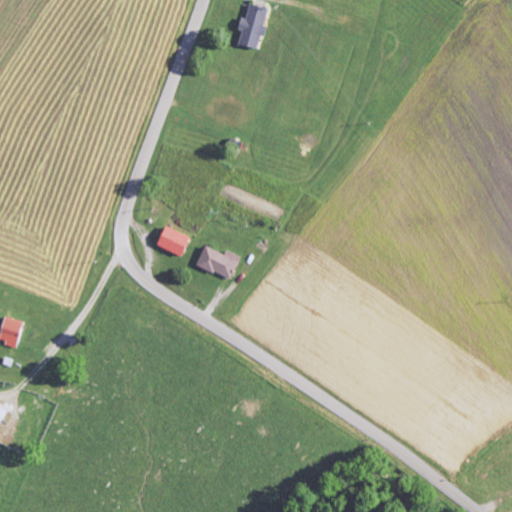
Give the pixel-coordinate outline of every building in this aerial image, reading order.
[(261,50),(272,10),(253,5),(249,20),(244,19),(241,31),(245,32),(242,45),(261,50)] [(194,238),(169,228),(161,248),(186,258),(194,238)] [(227,255),(209,247),(200,266),(233,281),(244,258),(229,251),(227,255)] [(21,348),(27,323),(8,318),(2,343),(21,348)] [(0,438),(13,411),(0,404),(0,438)]
